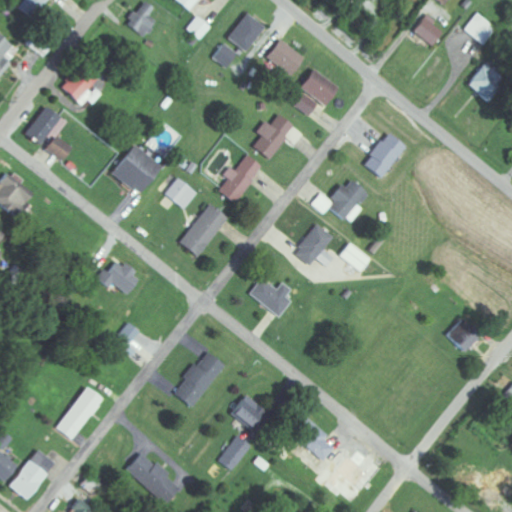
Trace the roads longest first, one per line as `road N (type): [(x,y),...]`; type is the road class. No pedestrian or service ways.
road 1 (residential): [(463,511),(0,136)]
road 2 (residential): [(33,511),(381,82)]
road 3 (residential): [(511,189),(281,0)]
road 4 (residential): [(372,511),(511,337)]
road 5 (residential): [(0,132),(103,0)]
